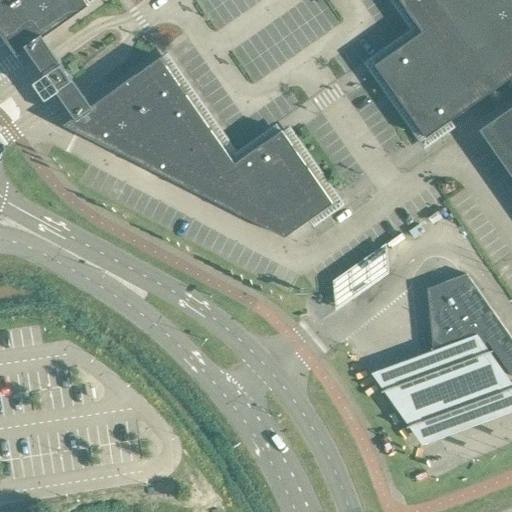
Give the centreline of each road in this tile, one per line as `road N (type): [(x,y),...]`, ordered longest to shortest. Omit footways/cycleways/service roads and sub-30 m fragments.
road 1 (unclassified): [(350,511),(312,425),(236,337),(173,291),(0,198)]
road 2 (unclassified): [(0,239),(108,289),(162,329),(244,411),(304,511)]
road 3 (unclassified): [(0,140),(122,55),(141,21)]
road 4 (unclassified): [(141,21),(102,24),(0,95)]
